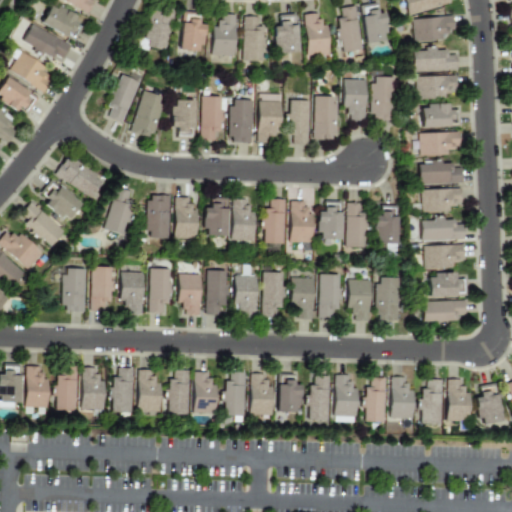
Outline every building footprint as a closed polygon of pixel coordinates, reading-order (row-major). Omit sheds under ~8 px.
[(53,0),(86,14),(92,0),(53,0)] [(447,3),(446,0),(400,0),(405,15),(447,3)] [(69,42),(81,20),(49,2),(37,24),(69,42)] [(137,49),(163,55),(172,9),(146,4),(137,49)] [(382,12),(372,13),(371,5),(357,7),(363,44),(386,40),(382,12)] [(339,7),(340,18),(330,19),(335,54),(359,51),(353,6),(339,7)] [(176,53),(200,54),(202,24),(194,23),(194,13),(179,12),(176,53)] [(324,13),(301,14),(302,56),(325,55),(324,13)] [(232,56),(232,14),(221,14),(221,23),(208,23),(208,56),(232,56)] [(278,16),(279,26),(270,26),(272,55),(296,53),(293,14),(278,16)] [(408,20),(411,43),(443,39),(442,28),(452,28),(451,15),(408,20)] [(260,17),(239,17),(239,61),(260,61),(260,17)] [(48,60),(53,51),(61,56),(67,45),(29,24),(18,43),(48,60)] [(409,71),(453,71),(453,49),(409,49),(409,71)] [(2,72),(40,93),(52,72),(14,51),(2,72)] [(98,117),(119,125),(136,82),(115,73),(98,117)] [(443,87),(453,87),(453,76),(412,76),(412,99),(443,99),(443,87)] [(0,78),(0,103),(22,117),(35,97),(1,77),(0,78)] [(390,77),(367,77),(366,122),(390,123),(390,77)] [(363,79),(339,79),(339,120),(362,120),(363,79)] [(150,139),(162,97),(139,90),(127,132),(150,139)] [(254,142),(277,142),(277,94),(254,94),(254,142)] [(221,96),(197,96),(197,142),(209,142),(209,132),(220,133),(221,96)] [(309,141),(334,141),(334,96),(309,96),(309,141)] [(191,99),(168,99),(168,137),(191,137),(191,99)] [(225,142),(249,142),(249,99),(225,99),(225,142)] [(305,144),(304,100),(282,100),(282,135),(292,135),(292,144),(305,144)] [(417,127),(454,127),(454,104),(417,104),(417,127)] [(0,141),(2,143),(10,132),(3,127),(9,119),(0,112),(0,141)] [(414,156),(446,156),(446,143),(455,143),(455,132),(414,132),(414,156)] [(50,175),(87,199),(100,178),(63,155),(50,175)] [(413,184),(455,184),(455,161),(413,161),(413,184)] [(64,222),(78,202),(48,181),(34,201),(64,222)] [(99,229),(119,235),(129,203),(123,201),(126,191),(112,187),(99,229)] [(416,189),(416,212),(450,212),(450,201),(458,201),(458,189),(416,189)] [(142,239),(166,239),(166,195),(142,195),(142,239)] [(194,207),(183,207),(183,197),(170,197),(170,239),(194,239),(194,207)] [(240,199),(227,199),(227,241),(251,241),(251,209),(240,209),(240,199)] [(267,252),(281,252),(281,199),(269,199),(269,209),(257,208),(257,244),(267,244),(267,252)] [(224,200),(200,200),(199,236),(223,236),(224,200)] [(21,225),(47,247),(61,230),(28,201),(20,211),(27,217),(21,225)] [(285,201),(285,242),(309,242),(309,210),(298,210),(298,201),(285,201)] [(313,240),(337,240),(337,202),(325,202),(325,210),(313,210),(313,240)] [(361,202),(341,202),(341,247),(361,247),(361,202)] [(370,245),(383,245),(383,256),(394,256),(394,208),(370,208),(370,245)] [(416,217),(416,240),(460,240),(460,226),(450,226),(450,217),(416,217)] [(0,248),(23,269),(38,253),(8,226),(0,234),(0,248)] [(419,268),(449,268),(449,257),(460,257),(460,245),(419,245),(419,268)] [(0,283),(6,289),(20,274),(0,254),(0,283)] [(112,267),(87,267),(87,311),(99,311),(99,301),(111,301),(112,267)] [(81,311),(81,268),(58,268),(58,311),(81,311)] [(157,303),(169,303),(169,268),(145,268),(145,313),(157,313),(157,303)] [(223,315),(223,270),(202,270),(202,315),(223,315)] [(139,272),(116,272),(116,313),(139,313),(139,272)] [(259,272),(259,317),(268,317),(268,308),(281,308),(281,272),(259,272)] [(230,273),(230,316),(254,316),(254,273),(230,273)] [(460,296),(460,273),(424,273),(424,296),(460,296)] [(197,316),(197,274),(174,274),(174,306),(183,306),(183,316),(197,316)] [(314,318),(325,318),(325,308),(338,308),(339,274),(315,274),(314,318)] [(286,309),(297,309),(297,319),(309,319),(310,277),(287,277),(286,309)] [(395,322),(395,277),(370,277),(370,322),(395,322)] [(366,279),(343,279),(343,320),(366,320),(366,279)] [(417,301),(417,324),(452,324),(452,311),(462,311),(462,301),(417,301)] [(0,403),(16,403),(16,365),(0,365),(0,403)] [(33,376),(33,366),(21,366),(21,413),(44,413),(44,376),(33,376)] [(72,367),(61,367),(61,376),(49,376),(49,410),(72,410),(72,367)] [(90,367),(77,367),(77,413),(100,413),(100,377),(90,377),(90,367)] [(128,412),(128,368),(117,368),(117,377),(106,377),(106,412),(128,412)] [(134,411),(156,411),(156,380),(145,380),(145,370),(134,370),(134,411)] [(172,380),(161,380),(161,415),(185,415),(185,371),(172,371),(172,380)] [(189,413),(212,413),(212,379),(206,379),(206,372),(189,372),(189,413)] [(241,416),(241,372),(229,372),(229,382),(217,382),(217,416),(241,416)] [(246,415),(268,415),(268,383),(257,383),(257,373),(246,373),(246,415)] [(296,412),(296,376),(273,376),(273,412),(296,412)] [(301,420),(325,420),(325,376),(313,376),(313,386),(301,386),(301,420)] [(329,422),(353,422),(353,376),(329,376),(329,422)] [(370,387),(358,387),(358,422),(381,422),(381,377),(370,377),(370,387)] [(386,420),(409,420),(409,387),(397,387),(397,377),(386,377),(386,420)] [(511,379),(501,384),(511,410),(511,379)] [(438,380),(424,380),(424,388),(415,388),(415,424),(438,424),(438,380)] [(443,380),(443,421),(455,421),(455,430),(465,430),(465,380),(443,380)] [(499,421),(492,385),(469,390),(476,425),(499,421)]
